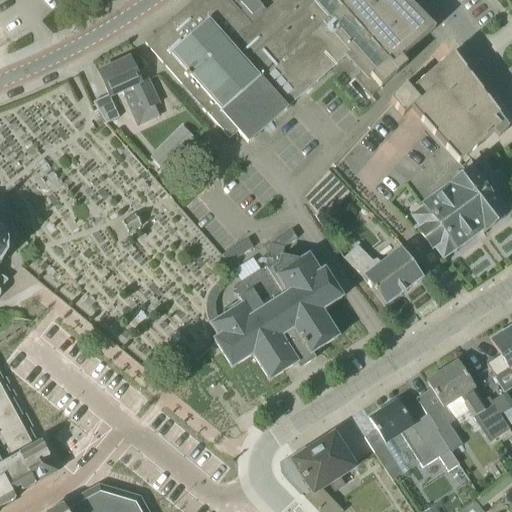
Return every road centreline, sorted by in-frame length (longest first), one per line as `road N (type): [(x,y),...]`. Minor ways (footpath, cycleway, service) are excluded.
road 1 (residential): [(269,490),(257,462),(268,443),(511,283)]
road 2 (residential): [(21,511),(79,479),(120,422),(231,509),(269,490)]
road 3 (residential): [(0,82),(50,64),(156,0)]
